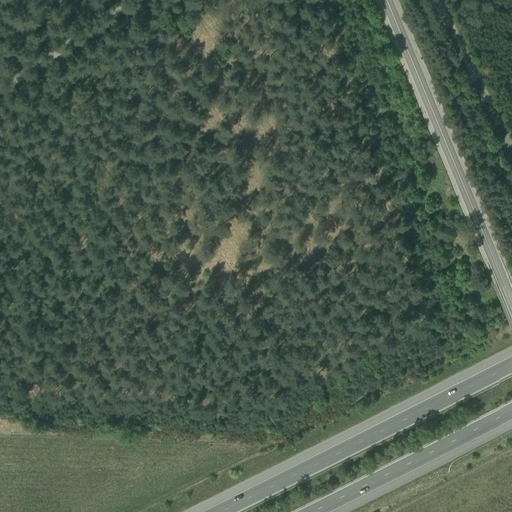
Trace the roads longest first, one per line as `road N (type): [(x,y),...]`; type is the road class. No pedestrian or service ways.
road 1 (motorway): [(511,362),(214,511)]
road 2 (tertiary): [(386,0),(511,302)]
road 3 (motorway): [(307,511),(511,409)]
road 4 (unclassified): [(511,153),(435,0)]
road 5 (unclassified): [(0,87),(132,0)]
